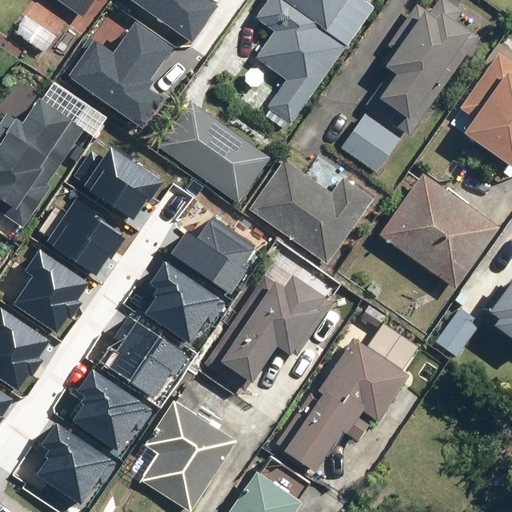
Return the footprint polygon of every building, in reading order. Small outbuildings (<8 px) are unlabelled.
[(57,0),(86,20),(100,0),(57,0)] [(129,0),(191,42),(216,6),(208,0),(207,0),(129,0)] [(293,124),(350,44),(329,29),(350,0),(270,0),(258,17),(276,29),(256,57),(288,80),(269,106),(293,124)] [(412,137),(454,75),(450,72),(464,51),(468,54),(480,36),(432,4),(389,68),(400,75),(390,90),(385,86),(370,108),(412,137)] [(58,38),(27,16),(16,31),(48,53),(58,38)] [(89,36),(63,73),(142,128),(162,99),(148,89),(153,82),(150,80),(173,48),(134,21),(112,52),(89,36)] [(511,69),(496,59),(460,112),(477,124),(469,136),(511,165),(511,69)] [(0,199),(7,204),(1,214),(26,230),(88,132),(75,124),(78,120),(44,98),(26,127),(2,111),(0,113),(0,199)] [(196,103),(163,150),(239,204),(272,157),(196,103)] [(366,113),(341,149),(379,176),(404,140),(366,113)] [(91,149),(74,176),(84,183),(83,186),(133,219),(147,198),(151,200),(163,182),(131,161),(133,158),(112,144),(103,157),(91,149)] [(301,169),(287,159),(251,208),(327,265),(377,199),(314,152),(301,169)] [(422,175),(380,237),(459,290),(501,228),(422,175)] [(76,198),(45,242),(96,276),(109,257),(112,259),(126,239),(113,230),(117,225),(76,198)] [(187,231),(171,253),(231,295),(248,270),(242,266),(256,246),(213,216),(197,238),(187,231)] [(33,276),(13,305),(57,334),(68,318),(70,320),(81,303),(78,301),(90,282),(40,248),(25,270),(33,276)] [(210,363),(252,390),(281,345),(300,357),(339,296),(277,257),(210,363)] [(226,302),(165,261),(150,284),(157,289),(153,294),(156,297),(144,314),(190,345),(202,327),(207,331),(226,302)] [(511,337),(511,272),(481,316),(511,337)] [(0,379),(17,391),(29,375),(31,376),(42,360),(38,357),(50,340),(0,306),(0,379)] [(459,359),(483,326),(462,311),(438,344),(459,359)] [(119,354),(109,370),(154,399),(170,374),(175,377),(190,355),(128,316),(114,338),(122,343),(116,352),(119,354)] [(357,342),(313,410),(296,399),(270,439),(287,450),(285,454),(316,474),(342,434),(358,444),(375,416),(383,422),(412,378),(357,342)] [(92,369),(77,391),(84,396),(80,402),(83,405),(72,421),(118,452),(133,429),(138,432),(153,410),(92,369)] [(0,421),(3,417),(1,416),(13,398),(0,390),(0,421)] [(160,452),(142,482),(189,511),(195,511),(239,442),(175,403),(150,445),(160,452)] [(56,423),(41,445),(48,450),(44,457),(47,459),(36,475),(81,505),(98,481),(103,484),(117,463),(56,423)] [(299,511),(306,503),(261,472),(232,511),(299,511)]
